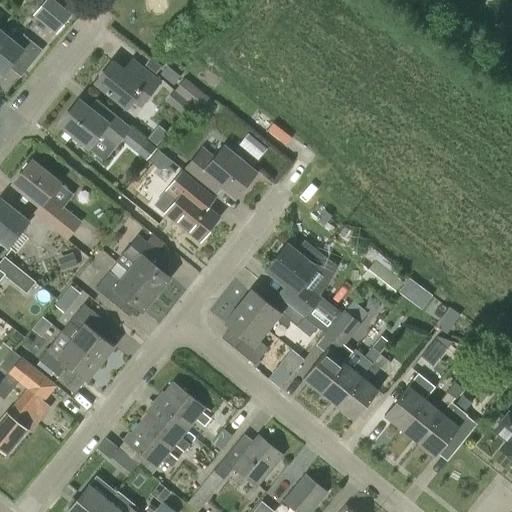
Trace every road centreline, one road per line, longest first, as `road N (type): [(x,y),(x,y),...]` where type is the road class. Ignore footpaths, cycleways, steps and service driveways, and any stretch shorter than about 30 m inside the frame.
road 1 (residential): [(406,511),(175,324)]
road 2 (residential): [(23,511),(175,324)]
road 3 (residential): [(175,324),(280,193)]
